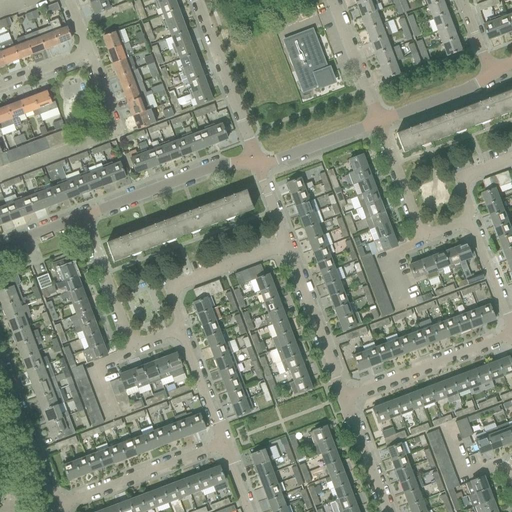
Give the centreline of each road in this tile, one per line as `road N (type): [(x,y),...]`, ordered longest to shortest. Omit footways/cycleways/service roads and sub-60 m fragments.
road 1 (residential): [(81,217),(257,160)]
road 2 (residential): [(178,332),(129,340),(81,217)]
road 3 (residential): [(56,504),(225,442)]
road 4 (residential): [(345,396),(511,334)]
road 5 (residential): [(257,160),(197,0)]
road 6 (residential): [(178,332),(169,295),(176,285),(287,243)]
road 7 (residential): [(468,221),(424,236),(377,123)]
road 8 (residential): [(345,396),(287,243)]
road 9 (residential): [(56,504),(0,352)]
road 10 (residential): [(377,123),(331,0)]
road 11 (residential): [(257,160),(278,160),(377,123)]
road 12 (residential): [(388,511),(345,396)]
road 13 (residential): [(377,123),(490,76)]
